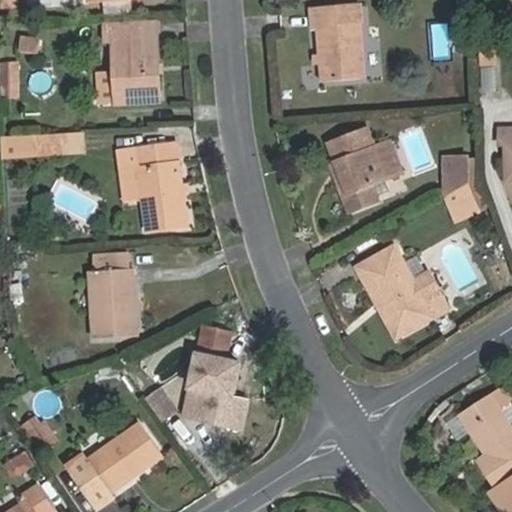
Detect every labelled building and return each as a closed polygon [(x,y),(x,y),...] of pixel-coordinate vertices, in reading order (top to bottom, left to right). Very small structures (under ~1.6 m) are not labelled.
[(369,78),(362,3),(311,8),(313,30),(318,30),(322,81),(369,78)] [(438,56),(454,54),(450,19),(434,21),(438,56)] [(164,99),(159,40),(156,40),(154,22),(107,25),(108,43),(114,42),(118,103),(164,99)] [(482,44),(483,64),(498,64),(498,45),(482,44)] [(1,65),(2,98),(19,98),(18,64),(1,65)] [(351,195),(404,175),(390,138),(377,144),(370,127),(330,143),(351,195)] [(511,127),(500,127),(501,145),(507,146),(507,181),(511,181),(511,127)] [(85,153),(84,131),(61,132),(63,155),(85,153)] [(63,155),(61,132),(40,134),(42,157),(63,155)] [(124,168),(127,199),(145,197),(150,232),(191,225),(179,142),(138,148),(141,167),(124,168)] [(447,154),(447,195),(472,181),(471,154),(447,154)] [(472,181),(447,195),(447,196),(459,221),(483,209),(472,181)] [(358,267),(378,305),(386,305),(399,330),(429,313),(432,318),(450,307),(435,281),(422,288),(397,245),(358,267)] [(91,270),(94,339),(141,336),(138,268),(96,270),(91,270)] [(205,325),(185,418),(219,427),(227,393),(235,395),(242,365),(226,361),(233,331),(205,325)] [(488,493),(500,511),(511,511),(511,425),(503,411),(511,404),(511,394),(506,386),(460,416),(485,455),(477,461),(495,489),(488,493)] [(162,388),(147,399),(163,422),(179,410),(162,388)] [(44,422),(25,435),(40,456),(59,442),(44,422)] [(83,453),(68,463),(98,507),(113,496),(107,487),(129,471),(132,475),(161,454),(139,423),(87,459),(83,453)] [(14,479),(36,464),(27,450),(4,465),(14,479)] [(58,511),(40,483),(16,497),(20,502),(4,511),(58,511)]
